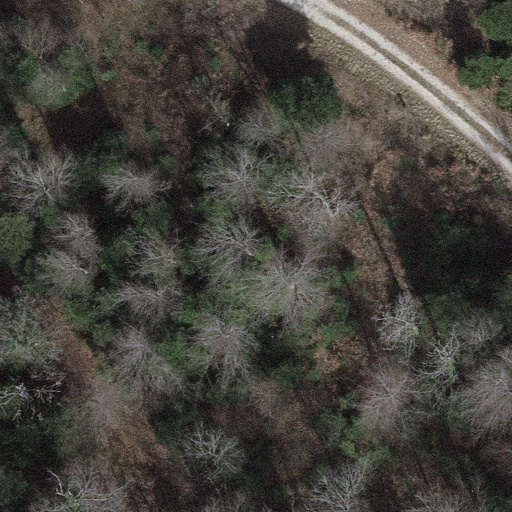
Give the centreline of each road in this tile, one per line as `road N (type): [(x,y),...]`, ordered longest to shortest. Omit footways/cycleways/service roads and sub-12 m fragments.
road 1 (track): [(250,511),(196,488),(0,276)]
road 2 (track): [(281,0),(448,113),(511,174)]
